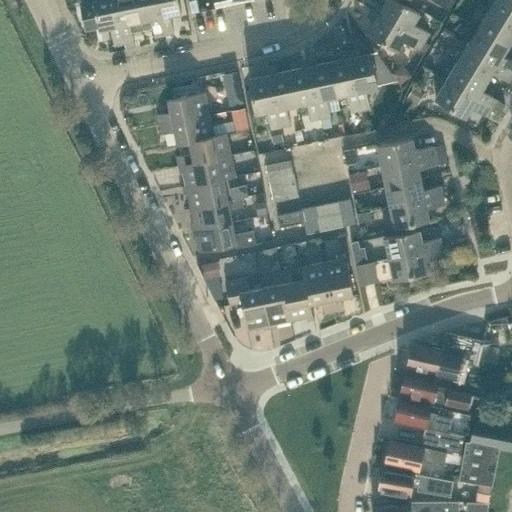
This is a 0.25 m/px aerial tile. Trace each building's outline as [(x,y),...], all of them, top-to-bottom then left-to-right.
[(115,46),(124,45),(115,0),(94,0),(96,5),(82,7),(87,31),(100,28),(101,31),(112,29),(115,46)] [(131,33),(143,30),(136,0),(115,0),(124,45),(133,43),(131,33)] [(157,0),(136,0),(143,30),(153,28),(155,38),(164,36),(157,0)] [(157,0),(164,36),(165,36),(174,34),(170,16),(182,14),(179,0),(157,0)] [(373,11),(424,43),(429,36),(413,26),(420,16),(393,0),(387,0),(383,8),(377,4),(373,11)] [(511,0),(497,0),(490,11),(511,25),(511,0)] [(420,50),(424,43),(373,11),(369,18),(374,21),(367,31),(398,51),(404,41),(420,50)] [(511,25),(490,11),(479,29),(511,48),(511,45),(511,25)] [(511,61),(505,57),(511,48),(479,29),(469,46),(511,72),(511,61)] [(509,83),(511,78),(511,72),(469,46),(457,64),(489,82),(494,73),(509,83)] [(350,52),(349,52),(361,111),(371,109),(367,91),(378,89),(378,87),(396,83),(375,53),(358,56),(357,50),(350,52)] [(351,113),(361,111),(349,52),(340,54),(342,60),(330,63),(337,97),(348,95),(351,113)] [(337,97),(330,63),(319,65),(317,59),(309,60),(321,119),(330,117),(331,117),(327,99),(337,97)] [(311,121),(321,119),(309,60),(302,62),(303,68),(290,70),(297,105),(308,103),(311,121)] [(483,92),(489,82),(457,64),(447,81),(493,110),(494,108),(501,113),(506,105),(499,100),(498,102),(483,92)] [(297,105),(290,70),(278,73),(277,67),(269,68),(282,127),(291,125),(288,107),(297,105)] [(409,77),(402,67),(393,74),(400,84),(409,77)] [(281,127),(282,127),(269,68),(261,70),(262,76),(250,79),(257,113),(268,111),(272,129),(281,127)] [(488,118),(493,110),(447,81),(435,99),(466,119),(473,108),(488,118)] [(424,93),(415,87),(409,97),(418,103),(424,93)] [(241,91),(231,93),(234,105),(244,103),(241,91)] [(161,125),(211,115),(207,93),(170,101),(172,113),(159,115),(161,125)] [(243,108),(231,110),(234,127),(246,124),(243,108)] [(215,137),(215,135),(211,116),(211,115),(161,125),(163,135),(175,133),(178,146),(189,143),(215,137)] [(330,117),(321,119),(323,128),(332,127),(330,117)] [(272,129),(270,130),(273,142),(284,140),(281,127),(272,129)] [(301,130),(295,131),(297,141),(303,140),(301,130)] [(232,156),(228,134),(228,133),(215,135),(215,137),(189,143),(192,154),(177,157),(179,166),(232,156)] [(382,166),(435,155),(433,145),(415,149),(413,139),(378,146),(382,166)] [(443,143),(433,145),(435,155),(445,153),(443,143)] [(343,150),(347,166),(355,164),(352,148),(343,150)] [(445,153),(435,155),(435,156),(437,165),(447,163),(445,153)] [(437,165),(435,156),(435,155),(382,166),(386,186),(421,179),(419,169),(437,165)] [(223,181),(223,180),(221,174),(235,171),(232,156),(179,166),(180,172),(183,172),(186,186),(186,188),(223,181)] [(270,177),(294,172),(292,160),(268,164),(270,177)] [(371,189),(367,171),(350,174),(354,192),(371,189)] [(272,189),(297,185),(294,172),(270,177),(272,189)] [(231,187),(229,179),(229,178),(223,180),(223,181),(186,188),(186,186),(183,187),(184,194),(188,193),(191,210),(242,199),(242,198),(249,197),(246,185),(231,187)] [(424,190),(422,179),(421,179),(386,186),(390,206),(443,195),(441,186),(424,190)] [(275,201),(299,197),(297,185),(272,189),(275,201)] [(445,205),(443,196),(443,195),(390,206),(395,228),(430,220),(428,208),(445,205)] [(233,223),(233,222),(231,209),(243,207),(242,199),(191,210),(194,224),(191,224),(192,232),(233,223)] [(343,225),(355,223),(351,199),(338,202),(343,225)] [(266,213),(264,202),(256,203),(259,215),(266,213)] [(330,228),(343,225),(338,202),(325,204),(330,228)] [(318,230),(330,228),(325,204),(313,206),(318,230)] [(307,232),(318,230),(313,206),(303,208),(307,232)] [(280,226),(303,221),(301,211),(278,215),(280,226)] [(254,230),(236,233),(233,223),(192,232),(194,239),(197,238),(200,252),(237,245),(237,247),(256,243),(254,230)] [(390,259),(443,248),(441,238),(423,242),(421,231),(386,238),(390,259)] [(347,258),(345,253),(350,252),(345,233),(338,235),(342,253),(336,254),(338,260),(324,263),(335,312),(345,310),(343,298),(355,296),(347,258)] [(358,240),(351,242),(356,264),(368,261),(365,247),(359,248),(358,240)] [(306,241),(297,242),(299,251),(308,250),(306,241)] [(276,247),(264,250),(266,258),(278,255),(276,247)] [(443,248),(390,259),(394,280),(429,273),(427,262),(445,258),(443,248)] [(256,265),(253,251),(239,254),(242,268),(256,265)] [(205,277),(216,275),(214,261),(203,264),(205,277)] [(374,262),(356,266),(360,285),(378,281),(374,262)] [(326,314),(335,312),(324,263),(302,267),(305,280),(310,306),(313,305),(324,303),(326,314)] [(310,306),(305,280),(294,282),(291,269),(281,271),(292,321),(307,318),(308,321),(316,320),(313,305),(310,306)] [(278,324),(292,321),(281,271),(273,273),(275,285),(262,288),(271,329),(279,328),(278,324)] [(271,329),(262,288),(251,290),(248,278),(226,282),(231,311),(243,308),(248,331),(263,328),(265,330),(271,329)] [(502,312),(488,316),(492,329),(506,325),(502,312)] [(413,344),(408,366),(437,373),(456,378),(460,361),(478,366),(483,342),(447,333),(442,351),(440,350),(441,348),(433,346),(432,348),(413,344)] [(449,389),(436,386),(438,378),(406,371),(401,393),(432,401),(445,404),(468,410),(472,393),(449,388),(449,389)] [(511,397),(497,400),(499,414),(511,411),(511,397)] [(453,417),(429,412),(430,405),(400,399),(395,420),(425,427),(421,446),(462,455),(466,436),(449,433),(453,417)] [(511,447),(511,414),(495,416),(494,424),(474,420),(470,442),(467,441),(459,479),(492,486),(500,448),(511,451),(511,447)] [(421,462),(443,467),(447,454),(391,440),(386,462),(418,470),(421,462)] [(411,485),(417,486),(417,491),(451,496),(454,480),(432,476),(414,473),(414,474),(383,469),(379,490),(410,496),(411,485)] [(489,487),(480,485),(477,499),(487,501),(489,487)] [(458,511),(458,500),(431,501),(376,501),(375,511),(458,511)] [(466,501),(466,511),(478,511),(487,511),(487,502),(466,501)]
